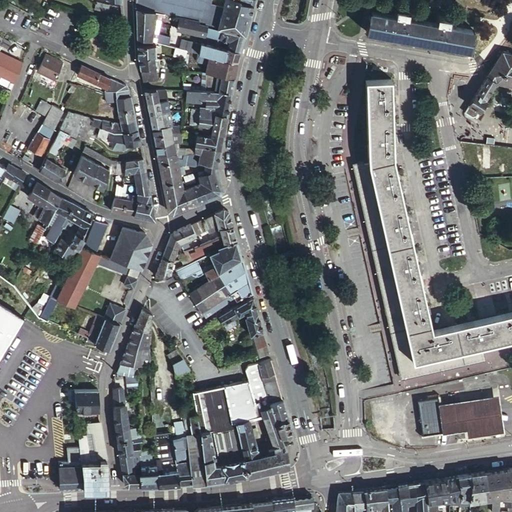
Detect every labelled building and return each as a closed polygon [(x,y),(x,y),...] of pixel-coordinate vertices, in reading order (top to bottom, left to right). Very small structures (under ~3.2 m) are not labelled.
[(138,0),(138,8),(156,12),(173,15),(175,8),(220,18),(221,14),(161,2),(161,0),(138,0)] [(224,0),(223,7),(250,15),(253,5),(238,0),(224,0)] [(108,5),(97,2),(95,9),(106,12),(108,5)] [(218,28),(224,30),(245,36),(250,15),(223,7),(221,14),(220,18),(218,28)] [(138,8),(136,9),(137,38),(150,39),(156,12),(138,8)] [(173,15),(176,16),(183,17),(199,20),(199,23),(201,24),(210,26),(216,28),(218,28),(220,18),(175,8),(173,15)] [(469,49),(473,29),(370,10),(366,30),(394,35),(439,44),(469,49)] [(199,20),(183,17),(180,29),(199,34),(201,24),(199,23),(199,20)] [(207,36),(210,26),(201,24),(199,34),(207,36)] [(216,28),(210,26),(207,36),(214,37),(216,28)] [(224,58),(237,61),(245,36),(224,30),(222,38),(221,39),(229,41),(227,50),(224,58)] [(171,46),(177,47),(181,49),(183,42),(172,39),(171,46)] [(154,56),(156,56),(155,44),(152,44),(138,44),(138,56),(154,56)] [(201,44),(199,53),(210,55),(224,58),(227,50),(201,44)] [(186,57),(187,50),(181,49),(177,47),(175,55),(186,57)] [(485,74),(495,80),(511,84),(511,52),(500,50),(485,74)] [(62,61),(45,53),(36,71),(54,79),(62,61)] [(219,73),(234,78),(237,61),(224,58),(210,55),(208,63),(220,66),(219,73)] [(155,66),(154,56),(138,56),(140,68),(154,66),(155,66)] [(208,63),(207,72),(219,73),(220,66),(208,63)] [(97,82),(101,72),(86,66),(81,74),(97,82)] [(156,73),(154,66),(140,68),(142,76),(156,73)] [(107,85),(111,77),(101,72),(97,82),(96,82),(106,87),(107,85)] [(207,72),(206,90),(231,92),(234,78),(219,73),(207,72)] [(156,73),(142,76),(143,82),(156,80),(156,73)] [(484,98),(495,80),(485,74),(480,83),(474,92),(484,98)] [(511,306),(511,307),(487,312),(466,316),(446,321),(426,325),(421,305),(414,270),(407,236),(398,198),(389,154),(389,133),(388,97),(387,75),(362,76),(364,159),(352,161),(397,370),(475,353),(472,341),(493,336),(496,335),(511,331),(511,306)] [(106,87),(105,90),(115,90),(116,100),(117,109),(120,122),(92,117),(90,124),(111,131),(113,131),(137,129),(129,89),(125,84),(115,79),(115,85),(107,85),(106,87)] [(156,89),(145,89),(147,101),(159,101),(156,89)] [(159,101),(169,100),(167,90),(156,89),(159,101)] [(202,90),(187,89),(186,101),(200,102),(201,100),(202,90)] [(104,90),(105,95),(106,101),(116,100),(115,90),(105,90),(104,90)] [(206,90),(202,90),(201,100),(206,101),(207,101),(207,103),(215,103),(215,107),(208,106),(207,108),(206,108),(199,107),(199,109),(198,116),(226,118),(231,92),(206,90)] [(485,99),(484,98),(474,92),(471,97),(467,103),(478,110),(485,99)] [(35,110),(45,115),(51,104),(41,99),(35,110)] [(169,100),(159,101),(161,112),(171,111),(169,100)] [(159,101),(147,101),(149,114),(161,112),(159,101)] [(467,103),(463,111),(471,116),(474,115),(478,110),(467,103)] [(62,110),(51,104),(45,115),(44,116),(45,117),(42,122),(53,129),(55,126),(63,111),(62,110)] [(197,126),(197,125),(198,118),(192,117),(193,108),(191,108),(189,126),(197,126)] [(69,110),(59,128),(64,131),(71,118),(85,125),(88,116),(69,110)] [(171,111),(161,112),(163,125),(169,125),(173,125),(171,111)] [(161,112),(149,114),(152,125),(163,125),(161,112)] [(226,118),(198,116),(198,118),(197,125),(201,125),(213,127),(212,132),(224,133),(226,118)] [(64,131),(67,132),(77,138),(85,125),(71,118),(64,131)] [(50,133),(53,129),(42,122),(39,127),(50,133)] [(90,124),(85,125),(77,138),(85,142),(87,135),(90,124)] [(171,133),(169,125),(163,125),(152,125),(154,135),(171,133)] [(50,133),(39,127),(36,132),(48,139),(50,133)] [(66,134),(67,132),(64,131),(59,128),(54,137),(61,141),(62,142),(66,134)] [(125,145),(140,142),(137,129),(113,131),(111,131),(109,141),(112,141),(116,141),(125,142),(125,145)] [(40,153),(48,139),(36,132),(28,146),(40,153)] [(179,132),(171,133),(173,142),(183,143),(182,132),(179,132)] [(224,133),(212,132),(205,136),(196,134),(194,144),(194,145),(220,148),(224,133)] [(173,142),(171,133),(154,135),(155,145),(173,142)] [(74,138),(66,134),(62,142),(70,146),(74,138)] [(55,153),(61,141),(54,137),(48,150),(55,153)] [(458,140),(464,167),(475,167),(476,142),(458,140)] [(116,141),(112,141),(112,148),(124,149),(125,145),(115,145),(116,141)] [(157,154),(176,154),(174,147),(173,142),(155,145),(157,154)] [(92,151),(93,148),(86,145),(84,150),(111,164),(112,160),(92,151)] [(198,161),(206,163),(217,164),(220,148),(194,145),(194,152),(199,152),(198,161)] [(113,158),(93,148),(92,151),(112,160),(113,158)] [(177,160),(176,154),(157,154),(159,163),(177,160)] [(74,173),(103,188),(109,170),(109,169),(82,155),(74,173)] [(63,169),(45,157),(39,169),(56,180),(63,169)] [(133,166),(144,164),(143,158),(121,161),(122,173),(134,170),(133,166)] [(112,160),(111,164),(109,169),(109,170),(122,173),(121,161),(118,161),(112,160)] [(178,168),(177,160),(159,163),(161,174),(179,170),(178,168)] [(20,184),(25,173),(7,162),(5,166),(1,172),(20,184)] [(205,171),(216,168),(217,164),(206,163),(205,171)] [(134,170),(137,184),(148,183),(145,168),(136,170),(134,170)] [(201,182),(219,177),(216,168),(205,171),(198,174),(201,182)] [(181,179),(180,175),(179,170),(161,174),(163,184),(181,181),(181,179)] [(200,183),(207,199),(224,192),(219,177),(201,182),(200,183)] [(48,188),(36,180),(27,195),(40,203),(48,188)] [(181,181),(163,184),(165,195),(176,193),(176,189),(183,188),(181,181)] [(148,183),(137,184),(138,191),(138,195),(137,200),(138,201),(134,214),(150,217),(154,213),(148,183)] [(195,185),(192,186),(198,203),(207,199),(200,183),(198,184),(195,185)] [(188,187),(183,189),(190,206),(198,203),(192,186),(188,187)] [(54,208),(60,195),(48,188),(40,203),(44,205),(38,217),(47,222),(54,208)] [(190,206),(183,189),(183,188),(176,189),(176,193),(165,195),(168,211),(173,214),(190,206)] [(135,200),(136,195),(121,192),(120,192),(119,198),(135,200)] [(73,202),(60,195),(54,208),(62,213),(67,216),(73,202)] [(114,197),(111,209),(111,210),(134,214),(135,200),(119,198),(114,197)] [(84,209),(73,202),(67,216),(68,216),(75,220),(78,222),(84,209)] [(19,208),(9,205),(3,217),(13,221),(19,208)] [(224,208),(214,212),(216,220),(230,216),(229,211),(224,208)] [(82,237),(91,217),(93,213),(84,209),(78,222),(81,224),(76,234),(82,237)] [(216,220),(214,212),(201,218),(205,230),(214,227),(217,222),(216,220)] [(68,216),(67,216),(62,213),(48,236),(55,240),(63,226),(62,225),(68,216)] [(75,220),(68,216),(62,225),(63,226),(66,227),(69,221),(73,224),(75,220)] [(233,224),(230,216),(216,220),(217,222),(218,228),(219,228),(233,224)] [(109,222),(96,218),(85,248),(97,253),(109,222)] [(201,218),(190,224),(195,235),(205,230),(201,218)] [(41,234),(45,226),(38,222),(34,230),(41,234)] [(174,232),(173,233),(178,241),(180,243),(195,235),(190,224),(174,232)] [(237,240),(233,224),(219,228),(220,229),(220,232),(222,235),(224,244),(237,240)] [(129,264),(133,266),(141,269),(152,243),(148,233),(123,226),(111,258),(129,264)] [(37,242),(41,234),(34,230),(29,237),(37,242)] [(83,238),(82,237),(76,234),(75,233),(69,244),(61,238),(53,251),(52,251),(43,266),(54,273),(61,263),(68,267),(80,246),(83,238)] [(178,241),(173,233),(170,236),(166,245),(176,251),(178,241)] [(224,244),(222,235),(195,248),(196,250),(200,258),(209,253),(218,249),(218,246),(224,244)] [(242,257),(237,240),(224,244),(218,246),(218,249),(209,253),(213,259),(214,262),(211,264),(212,266),(206,270),(207,272),(210,277),(242,257)] [(174,262),(176,251),(166,245),(161,258),(174,262)] [(97,253),(85,248),(82,247),(69,274),(57,299),(76,306),(96,262),(99,254),(97,253)] [(200,258),(196,250),(191,253),(192,254),(193,257),(194,259),(195,261),(198,259),(200,258)] [(99,254),(96,262),(104,265),(107,256),(99,254)] [(129,264),(111,258),(107,256),(104,265),(126,273),(129,264)] [(188,291),(200,312),(249,281),(242,257),(210,277),(188,291)] [(161,258),(154,275),(164,276),(171,275),(174,262),(161,258)] [(195,261),(190,264),(182,268),(188,277),(196,272),(199,276),(207,272),(206,270),(212,266),(211,264),(203,268),(198,259),(195,261)] [(62,278),(65,272),(68,267),(61,263),(54,273),(62,278)] [(141,269),(133,266),(129,275),(132,277),(137,279),(141,269)] [(176,271),(177,272),(182,280),(188,277),(182,268),(176,271)] [(62,278),(50,297),(57,299),(69,274),(65,272),(62,278)] [(137,279),(132,277),(118,304),(126,307),(137,279)] [(203,317),(229,301),(250,287),(249,281),(200,312),(203,317)] [(230,305),(252,292),(250,287),(229,301),(230,305)] [(262,330),(253,295),(234,306),(239,315),(244,312),(246,315),(245,316),(250,334),(262,330)] [(49,299),(42,313),(47,316),(54,302),(49,299)] [(0,355),(23,318),(0,303),(0,355)] [(114,313),(123,316),(126,307),(118,304),(114,313)] [(239,315),(234,306),(218,316),(223,324),(239,315)] [(141,308),(139,314),(150,327),(150,317),(150,313),(141,308)] [(114,313),(107,310),(104,317),(119,323),(123,316),(114,313)] [(150,327),(139,314),(133,328),(149,334),(150,327)] [(100,327),(104,317),(100,315),(95,325),(100,327)] [(109,349),(119,323),(104,317),(100,327),(93,343),(109,349)] [(90,333),(89,337),(87,340),(93,343),(100,327),(95,325),(93,324),(90,333)] [(149,334),(133,328),(119,364),(127,364),(134,364),(149,364),(149,347),(149,334)] [(250,334),(254,349),(267,346),(262,330),(250,334)] [(256,357),(269,353),(267,346),(254,349),(256,357)] [(182,358),(175,348),(167,355),(172,362),(182,358)] [(182,358),(172,362),(176,375),(190,374),(189,368),(182,358)] [(274,372),(270,358),(257,361),(261,375),(266,374),(274,372)] [(119,364),(116,371),(120,373),(124,375),(127,370),(127,364),(119,364)] [(134,370),(134,364),(127,364),(127,370),(124,375),(133,376),(134,370)] [(277,382),(274,372),(266,374),(270,389),(273,388),(272,384),(277,382)] [(266,374),(261,375),(263,383),(265,390),(270,389),(266,374)] [(138,376),(133,376),(124,375),(128,394),(139,392),(138,376)] [(262,417),(263,416),(259,400),(255,401),(250,386),(249,383),(248,379),(225,385),(226,388),(227,393),(232,414),(235,423),(248,420),(262,417)] [(267,397),(269,402),(274,400),(282,398),(277,382),(272,384),(273,388),(270,389),(265,390),(267,397)] [(219,463),(223,479),(247,473),(235,423),(232,414),(227,393),(226,388),(225,385),(193,392),(196,417),(199,433),(208,431),(211,431),(211,433),(218,457),(219,463)] [(128,426),(129,425),(122,386),(113,386),(114,418),(115,428),(128,426)] [(99,409),(98,388),(74,389),(76,411),(99,409)] [(499,393),(440,401),(444,430),(458,427),(466,426),(467,430),(467,435),(504,430),(504,425),(502,413),(501,404),(500,396),(499,393)] [(444,430),(440,401),(439,395),(419,398),(423,433),(444,430)] [(280,435),(276,423),(271,409),(269,402),(267,397),(259,400),(263,416),(265,422),(264,423),(266,431),(267,431),(270,444),(271,447),(270,448),(270,449),(275,467),(287,464),(284,448),(280,435)] [(283,405),(282,398),(274,400),(276,407),(283,405)] [(271,409),(276,423),(287,418),(283,405),(276,407),(271,409)] [(192,482),(205,480),(199,433),(196,417),(183,419),(184,427),(184,431),(192,482)] [(280,435),(292,432),(287,418),(276,423),(280,435)] [(100,420),(87,421),(88,429),(92,429),(102,429),(100,420)] [(247,473),(261,470),(258,457),(257,453),(248,420),(235,423),(247,473)] [(117,440),(132,437),(134,437),(137,436),(136,431),(136,427),(130,428),(129,425),(128,426),(115,428),(117,440)] [(88,429),(84,432),(78,432),(78,436),(82,436),(84,449),(85,459),(93,459),(93,455),(92,429),(88,429)] [(102,429),(92,429),(93,455),(106,455),(106,453),(105,447),(102,429)] [(192,482),(184,431),(176,432),(171,433),(173,453),(178,483),(192,482)] [(208,431),(199,433),(205,480),(223,479),(219,463),(216,463),(208,431)] [(208,431),(216,463),(219,463),(218,457),(211,433),(211,431),(208,431)] [(171,433),(155,434),(157,454),(173,453),(171,433)] [(132,442),(132,437),(117,440),(119,453),(133,451),(132,442)] [(140,453),(139,441),(132,442),(133,451),(133,453),(140,453)] [(275,467),(270,449),(268,450),(267,446),(264,447),(264,449),(261,450),(261,452),(262,456),(258,457),(261,470),(263,470),(275,467)] [(60,487),(82,487),(81,464),(79,450),(79,447),(67,448),(68,461),(57,462),(58,465),(58,471),(58,474),(60,487)] [(82,487),(106,486),(106,460),(106,455),(93,455),(93,459),(85,459),(84,449),(79,450),(81,464),(82,487)] [(119,453),(122,472),(134,471),(134,463),(133,453),(133,451),(119,453)] [(140,453),(133,453),(134,463),(141,462),(141,457),(140,453)] [(173,453),(157,454),(157,465),(159,484),(178,483),(173,453)] [(157,465),(157,454),(145,454),(145,457),(146,462),(146,465),(157,465)] [(134,471),(139,471),(142,471),(141,465),(141,462),(134,463),(134,471)] [(153,485),(159,484),(157,465),(146,465),(141,465),(142,471),(139,471),(140,485),(153,485)] [(508,468),(500,469),(499,496),(507,496),(510,496),(508,468)] [(485,471),(484,498),(492,497),(499,496),(500,469),(485,471)] [(139,471),(134,471),(122,472),(123,481),(128,486),(140,485),(139,471)] [(471,473),(470,500),(475,499),(484,498),(485,471),(471,473)] [(459,501),(470,500),(471,473),(457,475),(460,497),(459,501)] [(449,498),(460,497),(457,475),(446,477),(449,498)] [(427,501),(449,498),(446,477),(424,480),(427,501)] [(426,511),(427,504),(427,501),(424,480),(414,482),(416,501),(416,511),(426,511)] [(416,501),(414,482),(397,484),(400,511),(406,511),(406,502),(416,501)] [(400,511),(397,484),(385,486),(386,501),(390,501),(391,510),(400,511)] [(382,511),(383,510),(387,510),(386,501),(385,486),(373,488),(376,511),(382,511)] [(376,511),(373,488),(363,489),(366,506),(366,511),(376,511)] [(366,506),(363,489),(352,491),(354,511),(361,511),(361,507),(366,506)] [(354,511),(352,491),(338,493),(335,511),(354,511)] [(294,511),(296,507),(295,496),(294,493),(271,497),(273,511),(294,511)] [(310,511),(312,505),(314,505),(314,502),(315,493),(295,496),(296,507),(294,511),(310,511)] [(273,511),(271,497),(252,499),(252,511),(273,511)] [(252,511),(252,499),(239,500),(239,511),(252,511)] [(239,511),(239,500),(221,501),(221,511),(239,511)] [(221,511),(221,501),(198,502),(195,506),(195,511),(221,511)] [(173,511),(186,511),(187,503),(180,504),(174,504),(173,511)]
